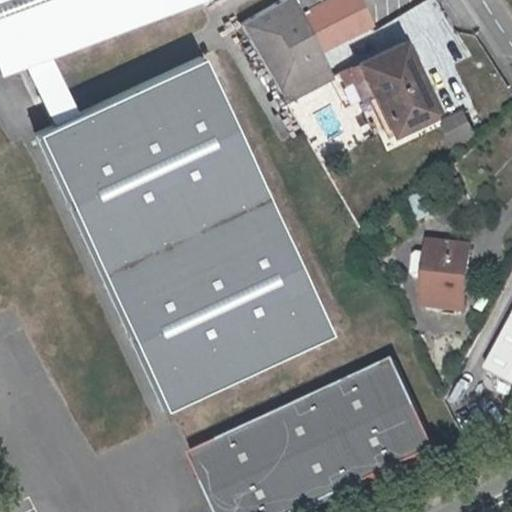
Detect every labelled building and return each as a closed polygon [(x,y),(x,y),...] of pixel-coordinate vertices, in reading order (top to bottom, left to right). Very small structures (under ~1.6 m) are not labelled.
[(0,0),(0,70),(21,63),(45,54),(187,0),(0,0)] [(285,0),(245,21),(281,90),(325,67),(317,52),(368,25),(355,0),(331,0),(299,17),(290,0),(285,0)] [(290,0),(299,17),(331,0),(290,0)] [(410,34),(442,16),(432,0),(421,0),(398,13),(410,34)] [(363,67),(367,75),(376,97),(394,137),(429,122),(415,89),(422,86),(405,48),(363,67)] [(46,113),(50,124),(75,112),(45,54),(21,63),(46,113)] [(50,124),(33,132),(160,408),(323,328),(198,54),(75,112),(50,124)] [(325,67),(281,90),(288,102),(331,79),(325,67)] [(376,97),(367,75),(354,81),(364,102),(376,97)] [(415,89),(429,122),(443,116),(428,83),(422,86),(415,89)] [(469,117),(446,127),(460,158),(479,139),(469,117)] [(460,176),(424,192),(432,210),(468,195),(460,176)] [(432,210),(424,192),(409,198),(416,216),(432,210)] [(416,275),(428,276),(425,308),(467,313),(475,249),(433,244),(430,262),(419,261),(416,275)] [(511,325),(488,369),(511,382),(511,325)] [(392,354),(192,454),(220,511),(299,511),(437,443),(392,354)]
